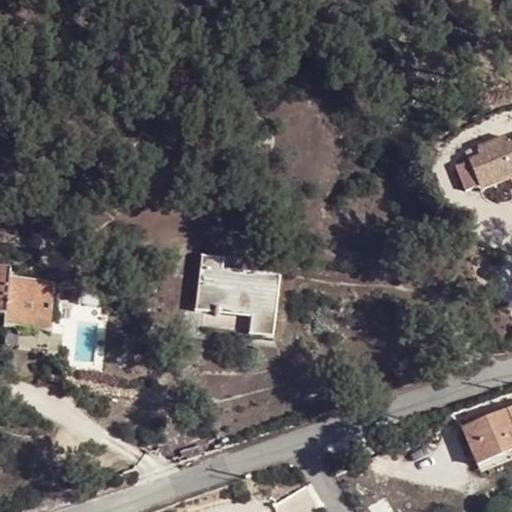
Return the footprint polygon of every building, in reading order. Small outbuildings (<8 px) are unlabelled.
[(511,146),(509,147),(505,139),(491,145),(476,151),(479,158),(470,162),(456,167),(466,193),(480,187),(498,179),(500,184),(511,178),(511,146)] [(467,155),(470,162),(479,158),(476,151),(467,155)] [(102,177),(110,166),(102,160),(94,172),(102,177)] [(123,175),(110,166),(102,177),(96,186),(109,195),(123,175)] [(482,192),(500,184),(498,179),(480,187),(482,192)] [(61,181),(51,188),(55,195),(65,188),(61,181)] [(213,258),(203,257),(196,311),(252,318),(250,335),(274,338),(280,278),(223,271),(224,260),(213,258)] [(0,316),(5,317),(50,321),(54,283),(11,279),(12,270),(0,268),(0,316)] [(49,332),(50,321),(5,317),(4,328),(49,332)] [(511,427),(506,412),(463,429),(478,466),(511,452),(511,427)]
